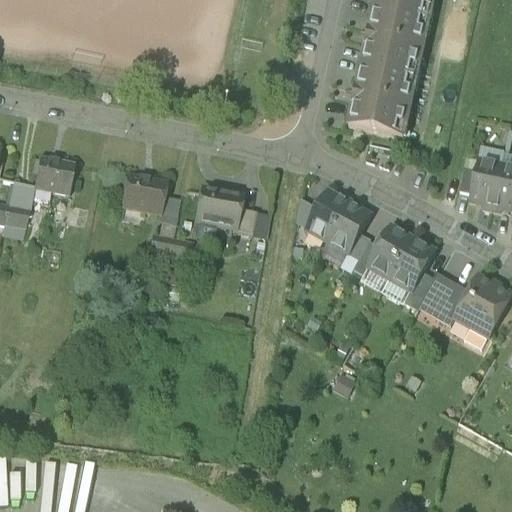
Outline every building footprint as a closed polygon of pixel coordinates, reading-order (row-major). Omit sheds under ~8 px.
[(353,132),(398,142),(400,131),(406,132),(414,95),(408,94),(413,72),(419,73),(427,36),(421,35),(426,14),(432,15),(435,0),(377,0),(378,0),(382,1),(376,27),(372,27),(365,59),(369,60),(363,86),(359,85),(352,117),(356,118),(353,132)] [(34,195),(69,202),(75,171),(58,168),(59,167),(40,163),(39,167),(35,167),(33,178),(37,178),(34,192),(33,195),(34,195)] [(483,214),(492,216),(502,170),(478,165),(476,176),(471,199),(469,206),(480,209),(483,214)] [(506,214),(511,215),(511,172),(502,170),(492,216),(501,218),(506,214)] [(459,197),(471,199),(476,176),(464,174),(459,197)] [(123,212),(158,219),(162,202),(165,189),(148,186),(149,185),(130,181),(129,185),(125,184),(122,196),(126,196),(123,212)] [(29,216),(30,216),(34,195),(33,195),(34,192),(13,188),(9,212),(29,216)] [(195,240),(214,243),(218,231),(233,234),(237,215),(239,204),(223,200),(204,196),(203,200),(199,199),(197,211),(201,212),(195,240)] [(307,235),(328,247),(351,207),(341,201),(340,203),(329,197),(319,215),(307,235)] [(161,228),(175,231),(180,206),(166,203),(162,220),(161,228)] [(307,235),(319,215),(301,205),(297,229),(307,235)] [(361,212),(351,207),(328,247),(348,258),(349,259),(360,240),(371,220),(360,214),(361,212)] [(0,228),(5,230),(9,212),(0,209),(0,228)] [(29,216),(9,212),(5,230),(26,234),(29,218),(30,218),(30,216),(29,216)] [(236,239),(251,242),(255,219),(241,216),(237,235),(236,239)] [(270,222),(255,219),(251,242),(266,245),(270,222)] [(370,273),(390,284),(413,244),(392,232),(380,253),(369,272),(370,273)] [(148,258),(169,262),(173,245),(152,240),(148,258)] [(347,260),(359,266),(369,247),(370,245),(360,240),(349,259),(348,258),(347,260)] [(435,257),(413,244),(390,284),(412,296),(413,297),(424,278),(435,257)] [(193,249),(173,245),(169,262),(189,266),(193,249)] [(380,253),(369,247),(359,266),(354,275),(365,281),(370,273),(369,272),(380,253)] [(418,315),(421,310),(435,284),(424,278),(413,297),(412,296),(405,308),(418,315)] [(421,310),(437,318),(454,287),(439,278),(435,284),(421,310)] [(165,287),(183,291),(185,282),(166,279),(165,287)] [(456,323),(471,332),(472,333),(478,331),(479,329),(490,335),(495,334),(511,303),(510,299),(481,283),(477,284),(470,296),(455,323),(456,323)] [(470,296),(454,287),(437,318),(435,322),(452,331),(456,323),(455,323),(470,296)] [(490,342),(495,334),(490,335),(479,329),(478,331),(472,333),(471,332),(464,345),(482,354),(489,342),(490,342)] [(343,377),(334,393),(350,401),(359,385),(343,377)] [(123,511),(60,485),(48,511),(123,511)]
